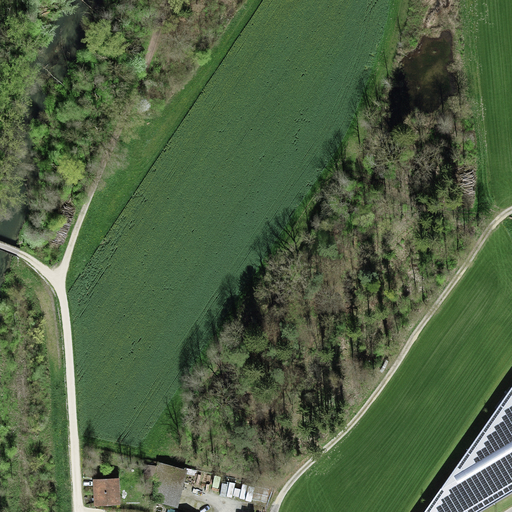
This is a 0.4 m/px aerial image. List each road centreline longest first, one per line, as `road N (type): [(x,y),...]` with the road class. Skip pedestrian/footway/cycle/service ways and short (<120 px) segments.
road 1 (track): [(511,213),(479,239),(357,416),(277,504)]
road 2 (track): [(166,0),(59,287)]
road 3 (track): [(59,287),(75,477)]
